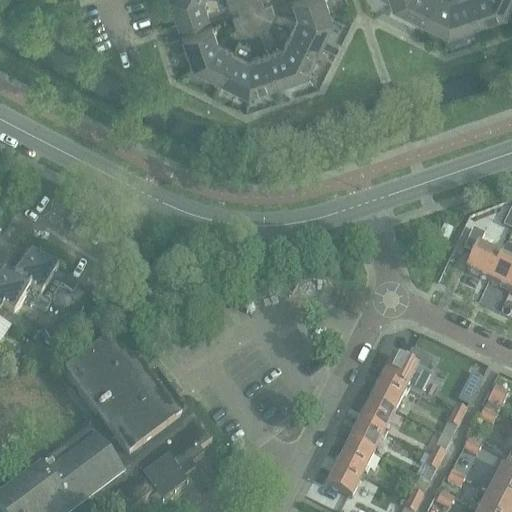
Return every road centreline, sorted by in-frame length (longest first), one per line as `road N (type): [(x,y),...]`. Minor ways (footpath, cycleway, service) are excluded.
road 1 (tertiary): [(0,120),(193,216),(257,226),(363,204)]
road 2 (residential): [(297,469),(386,297)]
road 3 (tertiary): [(363,204),(511,152)]
road 4 (residential): [(386,297),(511,360)]
road 5 (residential): [(185,511),(276,459),(297,469)]
